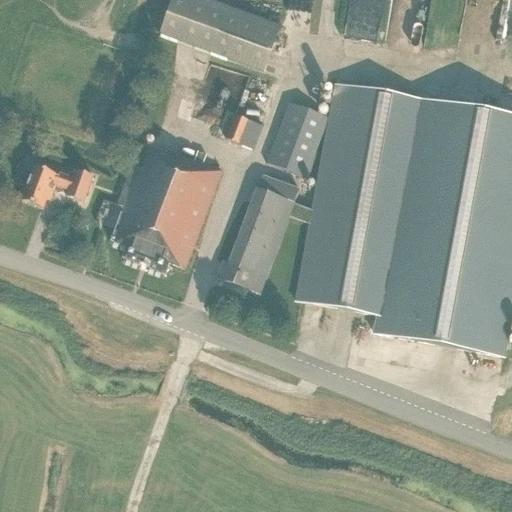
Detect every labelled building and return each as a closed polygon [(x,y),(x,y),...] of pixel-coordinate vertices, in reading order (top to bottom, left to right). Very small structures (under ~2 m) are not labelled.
[(263,74),(279,28),(201,0),(172,0),(160,37),(263,74)] [(349,0),(346,30),(378,35),(382,0),(349,0)] [(314,197),(309,226),(295,303),(378,318),(375,336),(504,359),(511,315),(511,118),(335,87),(314,197)] [(266,165),(305,180),(328,121),(288,106),(266,165)] [(226,141),(252,151),(262,128),(235,117),(226,141)] [(166,156),(141,146),(118,207),(123,209),(110,243),(127,249),(122,261),(164,276),(168,265),(184,271),(221,173),(202,166),(206,157),(197,153),(194,163),(167,153),(166,156)] [(51,198),(55,187),(68,192),(66,198),(84,204),(93,179),(75,173),(73,180),(59,175),(58,178),(34,169),(21,203),(43,211),(48,197),(51,198)] [(309,226),(314,197),(299,191),(262,177),(228,265),(223,263),(217,280),(259,296),(266,280),(289,218),(309,226)]
